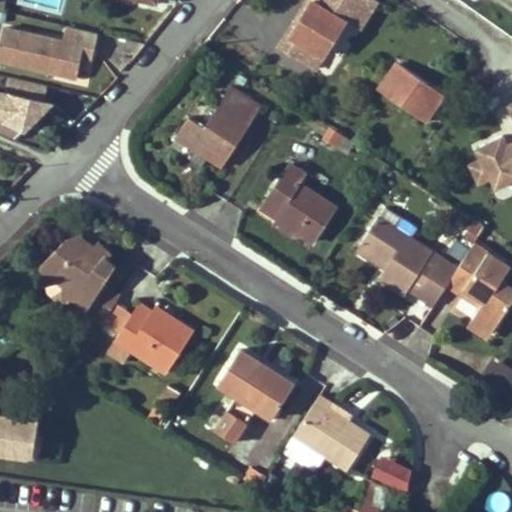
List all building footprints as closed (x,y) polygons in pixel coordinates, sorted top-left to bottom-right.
[(315,1),(302,24),(295,35),(289,32),(280,46),(317,69),(346,21),(315,1)] [(302,24),(297,20),(289,32),(295,35),(302,24)] [(1,25),(0,43),(0,45),(96,50),(98,26),(65,25),(65,28),(1,25)] [(0,65),(85,69),(86,50),(0,46),(0,65)] [(405,84),(398,97),(431,118),(449,88),(403,59),(393,76),(405,84)] [(244,86),(248,80),(241,75),(238,82),(244,86)] [(405,84),(393,76),(385,89),(398,97),(405,84)] [(0,85),(0,126),(39,129),(42,88),(0,85)] [(263,106),(233,87),(215,114),(207,126),(192,117),(179,138),(224,167),(263,106)] [(343,135),(332,128),(325,139),(336,146),(343,135)] [(511,141),(507,134),(480,148),(485,158),(494,176),(499,186),(511,179),(511,141)] [(485,158),(473,164),(482,181),(494,176),(485,158)] [(292,164),(263,207),(280,218),(298,230),(316,241),(338,208),(301,183),(308,174),(292,164)] [(434,252),(380,217),(362,244),(391,262),(387,269),(381,278),(406,294),(410,290),(434,252)] [(298,230),(280,218),(276,225),(294,236),(298,230)] [(85,246),(89,239),(82,233),(67,237),(41,265),(45,278),(52,276),(64,286),(64,294),(71,299),(67,305),(83,320),(84,318),(99,329),(122,294),(106,283),(118,264),(110,256),(115,252),(102,240),(97,245),(92,250),(85,246)] [(97,245),(89,239),(85,246),(92,250),(97,245)] [(448,286),(463,295),(466,289),(485,302),(481,307),(473,320),(493,333),(511,303),(511,286),(503,280),(511,267),(475,243),(460,268),(448,286)] [(358,251),(387,269),(391,262),(362,244),(358,251)] [(418,295),(442,257),(434,252),(410,290),(418,295)] [(442,257),(418,295),(435,306),(448,286),(460,268),(442,257)] [(485,302),(466,289),(463,295),(481,307),(485,302)] [(141,302),(117,339),(134,350),(168,372),(195,330),(177,318),(173,323),(154,310),(141,302)] [(154,310),(173,323),(177,318),(157,305),(154,310)] [(489,339),(493,333),(473,320),(469,326),(489,339)] [(127,360),(134,350),(117,339),(110,350),(127,360)] [(274,418),(296,383),(242,348),(220,383),(259,408),(256,412),(269,421),(272,417),(274,418)] [(476,382),(511,401),(511,364),(492,353),(476,382)] [(332,407),(335,402),(322,393),(295,434),(348,469),(371,433),(332,407)] [(223,404),(212,430),(238,440),(248,414),(223,404)] [(0,452),(28,457),(31,435),(37,436),(39,417),(0,411),(0,452)] [(34,457),(37,436),(31,435),(28,457),(34,457)] [(381,451),(371,472),(405,487),(414,466),(381,451)] [(261,486),(267,476),(252,466),(247,473),(236,466),(233,471),(261,486)]
